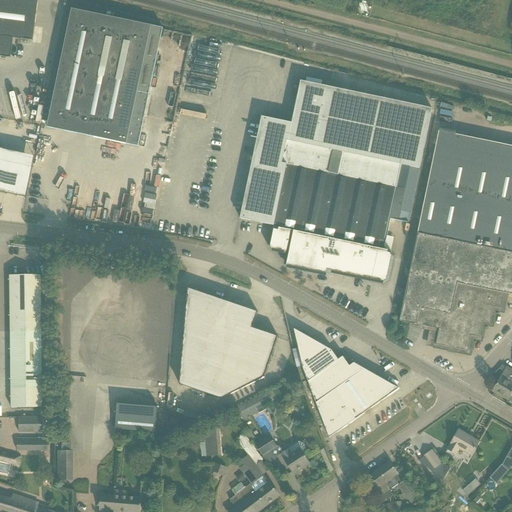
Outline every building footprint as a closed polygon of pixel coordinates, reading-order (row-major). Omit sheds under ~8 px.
[(38,2),(24,0),(0,0),(0,56),(10,58),(13,38),(32,41),(38,2)] [(47,128),(138,147),(162,28),(72,10),(47,128)] [(181,106),(178,118),(213,124),(226,51),(202,47),(191,108),(181,106)] [(368,282),(383,285),(389,281),(394,259),(382,257),(390,219),(408,223),(432,109),(299,81),(291,123),(262,117),(241,220),(275,227),(274,231),(271,231),(268,246),(272,252),(289,255),(287,266),(327,274),(328,271),(359,277),(363,275),(367,276),(366,278),(368,282)] [(402,311),(400,321),(431,328),(430,335),(437,337),(435,345),(468,352),(471,336),(479,338),(482,321),(490,323),(493,307),(501,309),(505,293),(508,294),(511,295),(511,147),(439,132),(402,311)] [(0,192),(26,198),(32,168),(0,161),(0,192)] [(10,332),(11,408),(42,408),(41,332),(41,276),(10,276),(10,332)] [(188,289),(180,385),(221,399),(264,378),(278,337),(252,328),(258,312),(188,289)] [(332,351),(294,330),(304,370),(308,382),(338,360),(332,351)] [(329,438),(353,422),(335,397),(370,373),(354,364),(349,367),(343,357),(338,360),(308,382),(329,438)] [(493,391),(508,400),(511,392),(511,370),(507,368),(493,391)] [(353,422),(399,389),(370,373),(335,397),(353,422)] [(257,397),(236,408),(243,422),(264,411),(257,397)] [(115,429),(155,432),(157,407),(117,403),(115,429)] [(20,432),(46,432),(45,417),(20,417),(20,432)] [(206,428),(208,457),(222,455),(220,427),(206,428)] [(459,449),(471,455),(479,442),(459,431),(448,450),(456,454),(459,449)] [(283,460),(292,473),(300,468),(301,469),(310,464),(300,449),(291,455),(288,450),(286,451),(285,449),(278,447),(277,447),(269,435),(255,445),(263,456),(270,452),(273,457),(277,458),(281,455),(284,459),(283,460)] [(17,450),(49,450),(49,439),(17,439),(17,450)] [(59,452),(59,481),(74,480),(73,451),(59,452)] [(424,457),(418,461),(442,480),(450,468),(443,464),(441,464),(438,459),(432,451),(424,457)] [(248,455),(237,465),(252,485),(264,476),(264,475),(257,466),(248,455)] [(383,495),(387,500),(394,495),(389,489),(397,483),(393,478),(398,474),(389,462),(369,476),(383,495)] [(216,463),(212,471),(224,476),(227,468),(216,463)] [(501,465),(490,478),(497,485),(509,471),(501,465)] [(242,474),(236,478),(240,483),(246,479),(242,474)] [(399,485),(411,503),(419,498),(407,480),(399,485)] [(475,480),(462,492),(467,497),(480,485),(475,480)] [(236,507),(229,511),(259,511),(279,497),(273,489),(268,482),(263,486),(260,482),(253,488),(251,485),(245,489),(241,483),(231,490),(236,496),(230,500),(236,507)] [(0,490),(0,511),(25,511),(29,500),(0,490)] [(101,495),(99,511),(140,511),(141,506),(142,499),(140,499),(127,497),(128,492),(114,491),(113,496),(111,496),(101,495)] [(477,496),(473,501),(478,505),(482,501),(477,496)] [(25,511),(50,511),(37,508),(39,503),(29,500),(25,511)] [(392,503),(384,504),(385,511),(387,511),(393,511),(392,503)]
